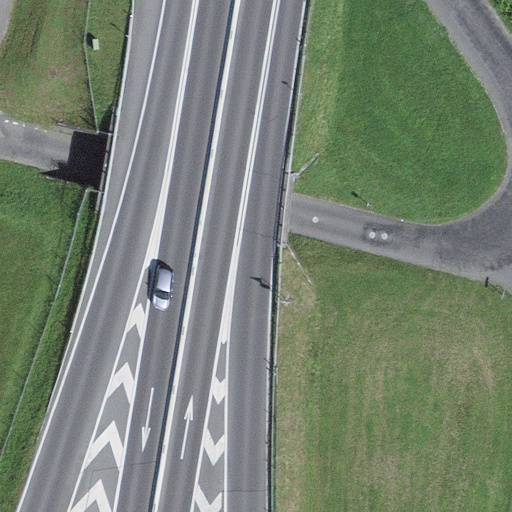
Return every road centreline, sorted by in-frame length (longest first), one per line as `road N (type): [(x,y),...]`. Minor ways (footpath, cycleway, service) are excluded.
road 1 (trunk): [(176,0),(122,253),(39,511)]
road 2 (residential): [(511,229),(473,245),(429,246),(0,140)]
road 3 (trunk): [(172,511),(256,0)]
road 4 (trunk): [(214,0),(131,511)]
road 5 (trunk): [(246,511),(255,241),(290,0)]
